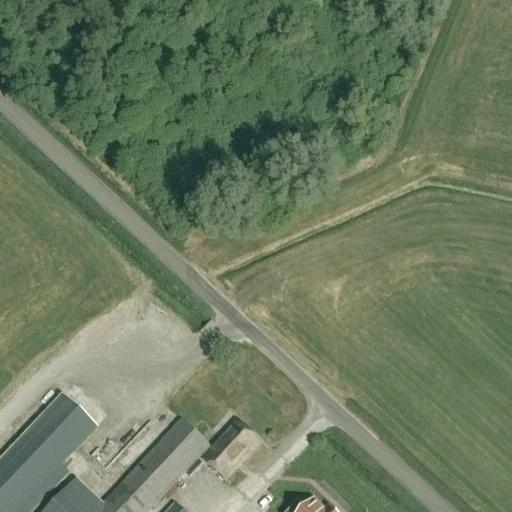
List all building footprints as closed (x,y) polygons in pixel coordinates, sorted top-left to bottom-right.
[(228,401),(242,414),(257,397),(243,384),(228,401)] [(206,491),(265,445),(249,424),(189,470),(206,491)] [(145,485),(159,498),(211,445),(192,427),(147,471),(139,463),(124,479),(138,493),(145,485)] [(111,470),(129,457),(119,444),(101,457),(111,470)] [(329,511),(328,511),(327,511),(323,511),(314,503),(307,511),(298,503),(289,511),(329,511)]
